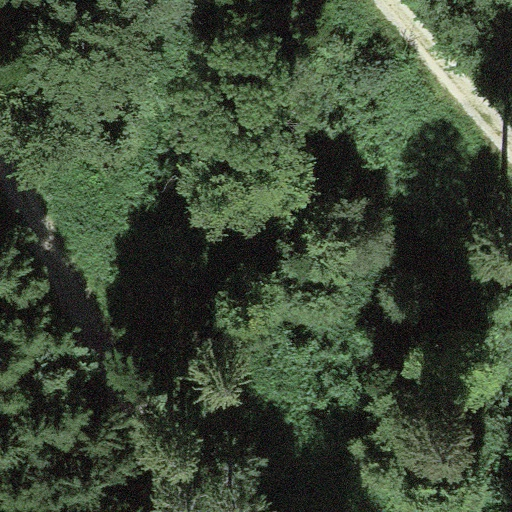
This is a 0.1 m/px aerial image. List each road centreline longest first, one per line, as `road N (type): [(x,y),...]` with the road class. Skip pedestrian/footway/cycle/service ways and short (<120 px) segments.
road 1 (track): [(0,108),(49,250),(225,511)]
road 2 (track): [(370,0),(488,177),(511,200)]
